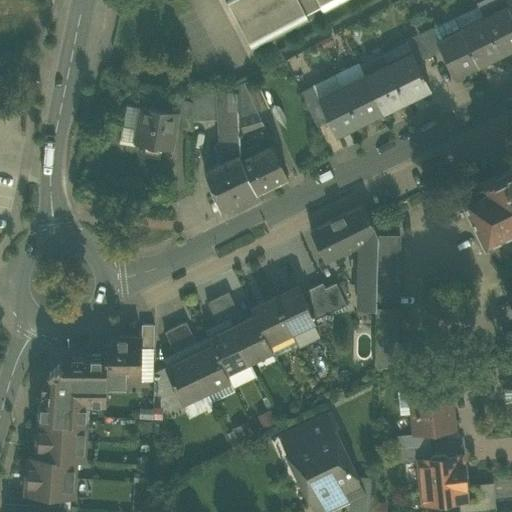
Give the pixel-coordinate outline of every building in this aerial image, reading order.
[(237,0),(228,0),(254,46),(310,17),(306,10),(257,36),(237,0)] [(237,0),(257,36),(306,10),(301,0),(237,0)] [(301,0),(306,10),(321,2),(320,0),(301,0)] [(320,0),(321,2),(325,9),(341,0),(320,0)] [(508,6),(495,12),(498,17),(511,11),(508,6)] [(502,52),(511,46),(511,13),(511,11),(498,17),(495,12),(485,17),(487,22),(502,52)] [(433,27),(439,40),(449,34),(461,29),(455,16),(442,23),(435,20),(433,27)] [(485,17),(472,23),(474,28),(487,22),(485,17)] [(478,63),(502,52),(487,22),(474,28),(472,23),(461,29),(464,34),(478,63)] [(433,27),(419,34),(430,55),(442,49),(438,40),(439,40),(433,27)] [(461,29),(449,34),(452,40),(464,34),(461,29)] [(418,61),(430,55),(419,34),(406,40),(407,42),(413,53),(414,52),(418,61)] [(478,63),(464,34),(452,40),(449,34),(439,40),(438,40),(442,49),(454,75),(478,63)] [(407,42),(385,53),(390,64),(400,59),(403,64),(415,58),(413,53),(407,42)] [(390,64),(392,69),(406,98),(431,86),(418,61),(414,52),(413,53),(415,58),(403,64),(400,59),(390,64)] [(392,69),(390,64),(385,53),(361,65),(366,76),(378,70),(380,75),(392,69)] [(369,81),(366,76),(361,65),(361,64),(337,75),(343,87),(355,81),(357,87),(369,81)] [(383,110),(406,98),(392,69),(380,75),(378,70),(366,76),(369,81),(383,110)] [(346,92),(343,87),(337,75),(316,86),(321,98),(328,94),(331,93),(333,98),(346,92)] [(360,121),(383,110),(369,81),(357,87),(355,81),(343,87),(346,92),(360,121)] [(259,85),(248,90),(258,111),(269,106),(259,85)] [(312,113),(318,126),(330,120),(324,107),(320,98),(321,98),(316,86),(315,85),(301,92),(312,113)] [(193,87),(192,101),(192,119),(217,118),(215,89),(193,87)] [(236,92),(239,135),(265,126),(258,111),(248,90),(247,87),(236,92)] [(217,143),(221,162),(240,153),(239,135),(236,92),(236,91),(220,89),(224,143),(217,143)] [(336,132),(360,121),(346,92),(333,98),(331,93),(328,94),(321,98),(320,98),(324,107),(330,120),(336,132)] [(192,130),(192,119),(192,101),(178,99),(176,112),(178,112),(176,127),(192,130)] [(124,126),(139,128),(143,107),(127,104),(126,110),(124,126)] [(143,106),(143,107),(139,128),(137,142),(136,143),(165,148),(169,126),(176,127),(178,112),(176,112),(143,106)] [(121,139),(137,142),(139,128),(124,126),(121,139)] [(169,126),(165,148),(172,149),(176,127),(169,126)] [(240,153),(256,191),(287,176),(272,143),(258,150),(255,145),(240,153)] [(205,170),(220,209),(256,191),(240,153),(221,162),(205,170)] [(485,243),(485,244),(511,230),(511,165),(511,166),(478,182),(479,185),(461,195),(469,211),(485,243)] [(310,229),(325,260),(360,243),(378,234),(363,203),(310,229)] [(175,230),(177,220),(150,216),(148,226),(175,230)] [(359,307),(376,307),(378,234),(360,243),(359,307)] [(375,366),(396,364),(397,341),(398,274),(399,234),(378,234),(376,307),(375,366)] [(313,287),(323,308),(333,304),(325,288),(323,282),(313,287)] [(333,304),(336,309),(346,304),(336,282),(325,288),(333,304)] [(275,296),(292,331),(313,321),(315,320),(315,319),(302,292),(298,284),(275,296)] [(315,319),(326,314),(323,308),(313,287),(302,292),(315,319)] [(229,291),(218,296),(228,318),(239,313),(229,291)] [(217,323),(228,318),(218,296),(207,301),(217,323)] [(269,342),(292,331),(275,296),(251,307),(255,314),(269,342)] [(336,309),(333,304),(323,308),(326,314),(336,309)] [(272,349),(269,342),(255,314),(232,325),(249,361),(272,349)] [(186,320),(175,326),(186,347),(196,342),(186,320)] [(318,332),(313,321),(292,331),(299,347),(316,339),(318,332)] [(142,348),(154,348),(155,323),(142,323),(141,335),(142,335),(142,348)] [(226,372),(249,361),(232,325),(209,336),(212,343),(226,372)] [(175,352),(186,347),(175,326),(164,331),(175,352)] [(105,342),(105,354),(106,387),(126,387),(126,379),(141,379),(142,348),(142,335),(141,335),(117,335),(117,342),(105,342)] [(419,342),(397,341),(396,364),(420,362),(419,342)] [(229,379),(226,372),(212,343),(189,354),(206,390),(229,379)] [(87,362),(64,361),(65,376),(50,376),(48,399),(40,398),(39,418),(87,422),(88,402),(106,402),(106,387),(105,354),(87,354),(87,362)] [(182,401),(206,390),(189,354),(165,366),(182,401)] [(47,373),(50,376),(65,376),(64,361),(62,358),(47,373)] [(452,372),(454,389),(478,386),(476,359),(446,361),(443,361),(444,373),(452,372)] [(444,373),(445,385),(450,384),(450,389),(454,389),(452,372),(444,373)] [(412,412),(415,433),(455,429),(450,389),(450,384),(445,385),(438,385),(434,380),(428,380),(426,387),(412,388),(415,412),(412,412)] [(292,450),(313,495),(345,480),(355,475),(325,413),(300,425),(309,442),(292,450)] [(85,439),(87,422),(39,418),(38,436),(85,439)] [(84,459),(85,439),(38,436),(36,454),(76,457),(76,458),(84,459)] [(404,446),(405,460),(419,459),(419,458),(429,457),(427,444),(404,446)] [(75,476),(76,458),(76,457),(36,454),(28,454),(27,473),(75,476)] [(419,459),(423,502),(459,498),(467,498),(465,484),(462,454),(429,457),(419,458),(419,459)] [(74,496),(75,476),(27,473),(26,492),(74,496)] [(345,480),(345,511),(353,511),(371,511),(372,475),(355,475),(345,480)] [(459,498),(460,511),(496,508),(493,481),(465,484),(467,498),(459,498)]
